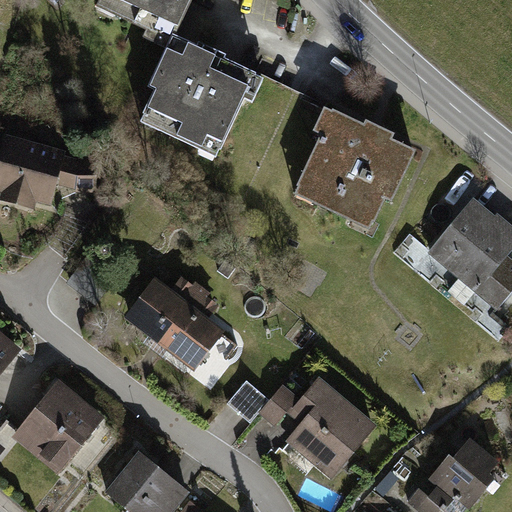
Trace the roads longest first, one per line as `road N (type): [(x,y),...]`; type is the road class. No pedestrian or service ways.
road 1 (residential): [(278,511),(248,477),(0,286)]
road 2 (secondary): [(337,0),(511,157)]
